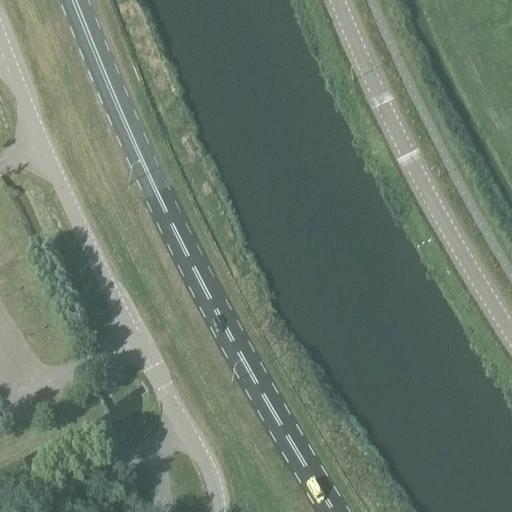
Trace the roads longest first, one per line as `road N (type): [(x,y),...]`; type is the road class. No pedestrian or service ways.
road 1 (primary): [(333,511),(235,350),(153,191),(73,0)]
road 2 (unclassified): [(218,511),(205,463),(107,287),(0,38)]
road 3 (secondary): [(511,341),(397,140),(336,0)]
